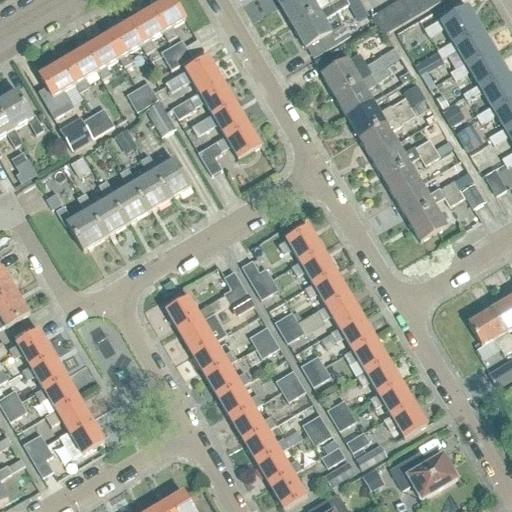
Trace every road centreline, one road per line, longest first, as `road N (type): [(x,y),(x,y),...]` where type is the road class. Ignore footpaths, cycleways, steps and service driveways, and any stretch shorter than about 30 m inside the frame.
road 1 (residential): [(112,299),(316,174)]
road 2 (residential): [(511,503),(399,312)]
road 3 (residential): [(316,174),(212,0)]
road 4 (residential): [(0,213),(8,208),(63,300),(91,306),(112,299)]
road 5 (residential): [(399,312),(316,174)]
road 6 (residential): [(189,436),(112,299)]
road 7 (residential): [(60,511),(189,436)]
road 8 (residential): [(399,312),(511,245)]
